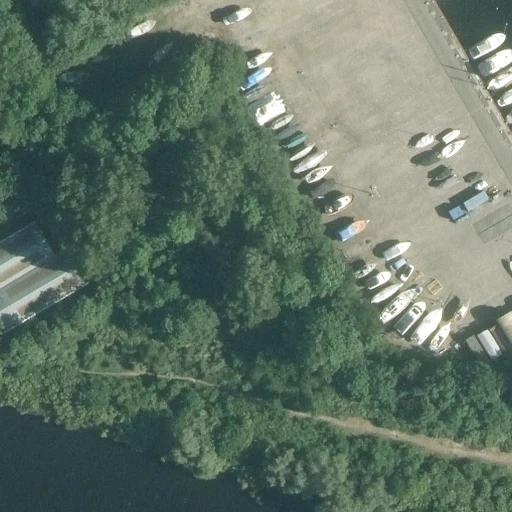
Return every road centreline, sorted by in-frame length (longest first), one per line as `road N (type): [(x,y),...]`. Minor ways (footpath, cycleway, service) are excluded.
road 1 (residential): [(243,0),(74,87)]
road 2 (residential): [(419,0),(511,164)]
